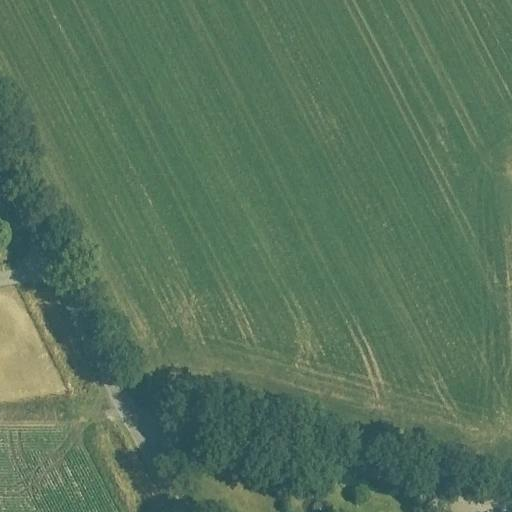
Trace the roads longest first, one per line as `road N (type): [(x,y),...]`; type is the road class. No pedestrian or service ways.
road 1 (residential): [(138,430),(505,511)]
road 2 (residential): [(0,168),(138,430)]
